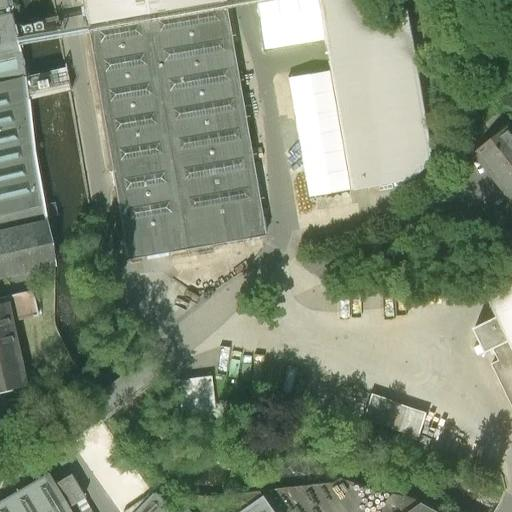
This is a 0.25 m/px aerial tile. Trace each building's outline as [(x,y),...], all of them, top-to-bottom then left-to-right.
[(0,0),(0,391),(25,386),(10,322),(37,315),(31,291),(0,298),(0,278),(55,265),(30,162),(24,105),(25,69),(7,0),(0,0)] [(80,0),(127,260),(265,236),(223,2),(221,0),(80,0)] [(325,41),(351,192),(414,181),(435,161),(410,11),(384,14),(381,0),(257,0),(266,50),(325,41)] [(511,132),(508,128),(478,151),(511,194),(511,132)] [(511,282),(490,293),(501,317),(477,329),(488,352),(495,349),(500,361),(494,364),(511,402),(511,282)] [(207,373),(172,376),(175,410),(210,408),(207,373)] [(92,397),(83,374),(70,380),(79,402),(92,397)] [(428,416),(369,397),(361,421),(419,441),(428,416)] [(426,439),(470,458),(480,436),(436,416),(426,439)] [(170,511),(151,492),(103,423),(75,442),(123,511),(187,511),(185,510),(182,511),(170,511)] [(0,511),(92,511),(70,474),(53,485),(47,475),(0,503),(0,511)] [(241,510),(238,511),(271,511),(256,493),(230,495),(241,510)] [(410,511),(438,511),(423,503),(410,511)]
